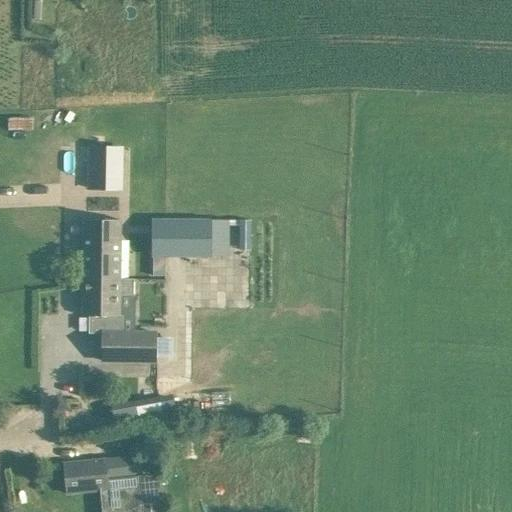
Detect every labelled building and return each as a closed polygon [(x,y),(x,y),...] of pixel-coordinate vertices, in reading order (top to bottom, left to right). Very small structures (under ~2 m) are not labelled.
[(88,148),(88,188),(120,188),(120,148),(88,148)] [(85,219),(83,315),(88,316),(88,332),(102,333),(102,329),(122,329),(122,316),(118,316),(119,294),(134,295),(134,278),(119,278),(120,220),(85,219)] [(207,255),(207,219),(150,219),(150,255),(207,255)] [(157,330),(102,329),(101,362),(156,364),(157,330)] [(154,397),(111,404),(114,422),(157,415),(154,397)] [(67,493),(100,490),(102,511),(143,511),(140,475),(161,473),(160,455),(141,455),(105,459),(105,458),(64,462),(67,493)]
